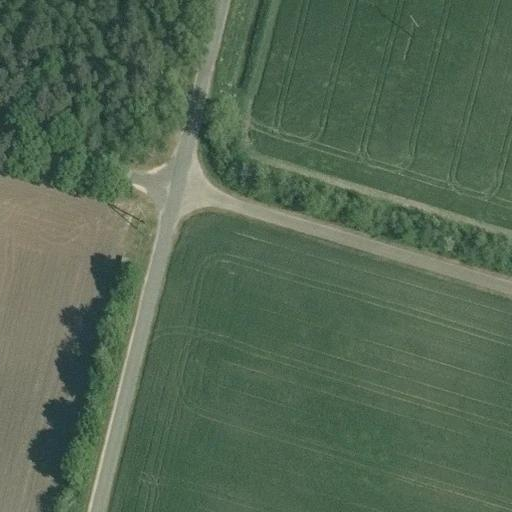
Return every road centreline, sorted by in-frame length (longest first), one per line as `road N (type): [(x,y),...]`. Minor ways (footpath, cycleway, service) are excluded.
road 1 (unclassified): [(173,198),(511,299)]
road 2 (unclassified): [(173,198),(98,511)]
road 3 (unclassified): [(222,0),(173,198)]
